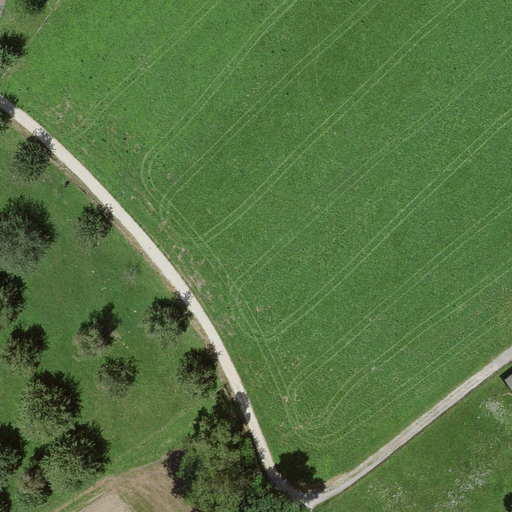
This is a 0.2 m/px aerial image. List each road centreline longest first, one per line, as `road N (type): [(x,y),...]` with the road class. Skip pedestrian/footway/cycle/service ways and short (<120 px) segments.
road 1 (track): [(291,508),(218,340),(140,224),(0,94)]
road 2 (track): [(511,353),(353,475),(291,508)]
